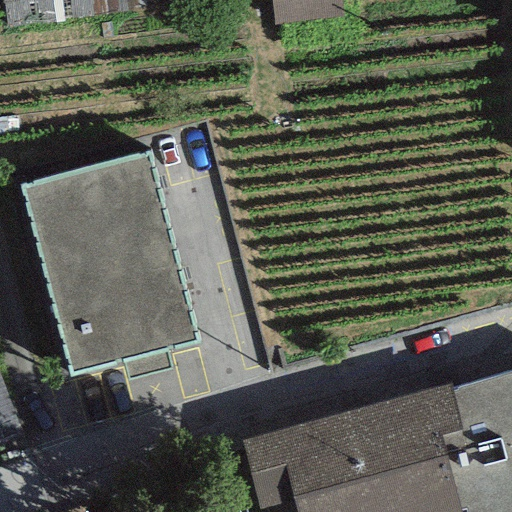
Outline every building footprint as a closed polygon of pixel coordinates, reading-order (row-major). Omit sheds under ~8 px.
[(14,0),(21,27),(130,0),(14,0)] [(346,0),(265,0),(269,35),(349,26),(346,0)] [(149,145),(25,176),(71,360),(196,328),(149,145)] [(511,511),(511,360),(452,378),(462,414),(442,420),(467,508),(467,511),(511,511)] [(450,371),(241,430),(260,495),(293,486),(300,511),(453,511),(467,508),(442,420),(462,414),(452,378),(450,371)]
